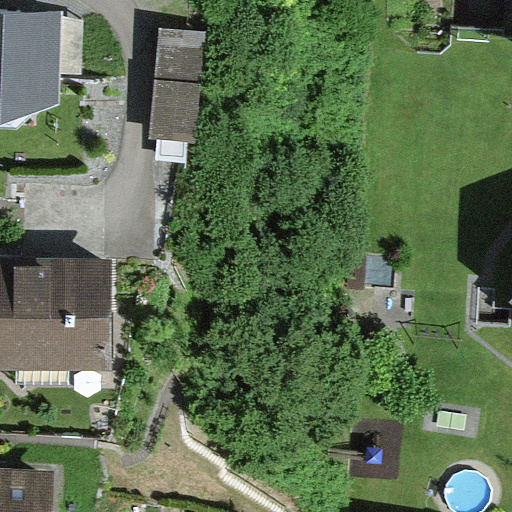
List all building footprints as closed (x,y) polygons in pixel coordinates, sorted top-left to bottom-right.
[(0,5),(0,89),(50,91),(52,6),(0,5)] [(210,151),(213,39),(164,37),(161,150),(210,151)] [(96,266),(0,265),(0,369),(95,370),(96,266)] [(511,277),(503,290),(511,297),(511,277)] [(38,511),(40,474),(0,472),(0,511),(38,511)]
